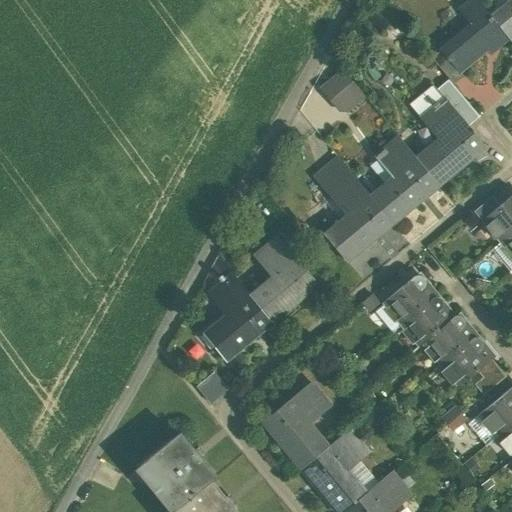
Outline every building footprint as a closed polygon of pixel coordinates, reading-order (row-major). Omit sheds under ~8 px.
[(459,44),(454,38),(440,50),(458,72),(492,43),(496,47),(507,38),(493,20),(475,0),(471,0),(459,10),(475,30),(459,44)] [(511,13),(507,8),(493,20),(507,38),(511,43),(511,41),(511,13)] [(458,72),(440,50),(430,58),(452,84),(461,77),(458,72)] [(343,72),(323,88),(339,108),(359,91),(343,72)] [(436,90),(435,91),(443,100),(443,99),(466,126),(478,117),(448,81),(436,90)] [(432,86),(411,103),(410,108),(419,119),(425,114),(434,107),(432,105),(435,103),(434,101),(438,98),(441,101),(443,100),(435,91),(436,90),(432,86)] [(466,126),(443,99),(443,100),(441,101),(438,98),(434,101),(435,103),(432,105),(434,107),(425,114),(442,135),(414,158),(434,182),(437,185),(466,161),(464,158),(481,144),(466,126)] [(396,173),(369,196),(389,220),(391,223),(421,199),(418,196),(434,182),(414,158),(397,137),(379,152),(396,173)] [(333,190),(351,212),(323,234),(345,261),(375,237),(372,234),(389,220),(369,196),(351,175),(333,190)] [(511,195),(499,206),(483,220),(502,242),(511,233),(511,195)] [(492,197),(474,212),(481,221),(483,220),(499,206),(492,197)] [(297,242),(283,225),(274,233),(277,237),(288,250),(297,242)] [(511,233),(502,242),(511,254),(511,233)] [(275,274),(248,296),(268,320),(271,323),(299,299),(297,296),(314,282),(288,250),(277,237),(257,253),(275,274)] [(248,296),(231,275),(212,290),(229,311),(202,333),(225,361),(253,337),(250,334),(268,320),(248,296)] [(416,276),(414,277),(382,302),(401,325),(432,299),(422,287),(423,284),(423,281),(422,279),(419,277),(416,276)] [(360,300),(366,311),(381,303),(375,292),(360,300)] [(435,299),(432,299),(401,325),(419,347),(423,344),(450,321),(440,310),(441,307),(441,304),(440,301),(438,299),(435,299)] [(450,321),(423,344),(441,366),(472,340),(462,328),(463,327),(464,324),(463,322),(462,319),(460,318),(458,317),(456,317),(454,318),(450,321)] [(472,340),(441,366),(459,388),(479,371),(490,362),(480,350),(481,347),(481,345),(481,343),(479,341),(477,340),(475,339),(472,340)] [(504,378),(490,362),(479,371),(483,376),(475,383),(484,394),(504,378)] [(209,401),(227,387),(213,370),(196,385),(209,401)] [(310,383),(265,420),(279,436),(276,439),(301,469),(304,466),(328,447),(304,419),(325,401),(310,383)] [(511,390),(511,389),(480,415),(498,437),(511,425),(511,390)] [(511,425),(498,437),(511,453),(511,425)] [(328,447),(304,466),(318,483),(315,486),(335,511),(342,511),(346,509),(366,493),(342,465),(364,448),(348,429),(328,447)] [(178,435),(138,467),(174,510),(210,481),(214,478),(178,435)] [(366,493),(346,509),(348,511),(388,511),(385,509),(407,491),(391,472),(366,493)] [(174,510),(171,511),(235,511),(210,481),(174,510)]
